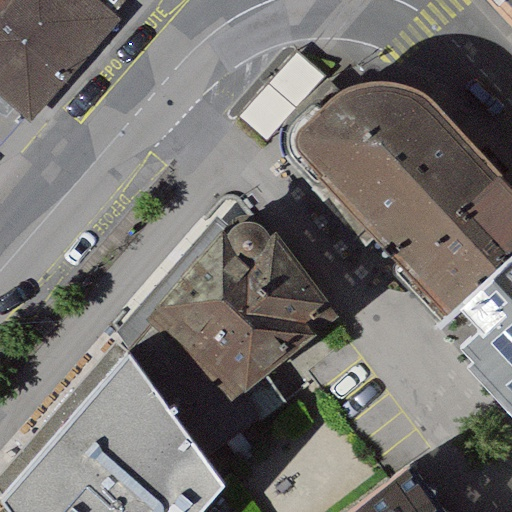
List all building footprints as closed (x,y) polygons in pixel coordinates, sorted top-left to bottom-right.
[(0,0),(0,83),(25,106),(118,0),(0,0)] [(511,0),(477,0),(474,3),(511,44),(511,0)] [(475,310),(511,277),(511,181),(437,99),(415,89),(384,86),(356,91),(300,148),(460,323),(475,310)] [(222,225),(141,317),(230,402),(336,318),(328,305),(332,301),(276,226),(269,231),(261,221),(254,218),(241,217),(235,221),(226,229),(222,225)] [(511,352),(511,277),(475,310),(511,352)] [(220,511),(247,481),(146,347),(15,493),(22,503),(27,511),(220,511)] [(472,511),(436,459),(367,511),(472,511)]
